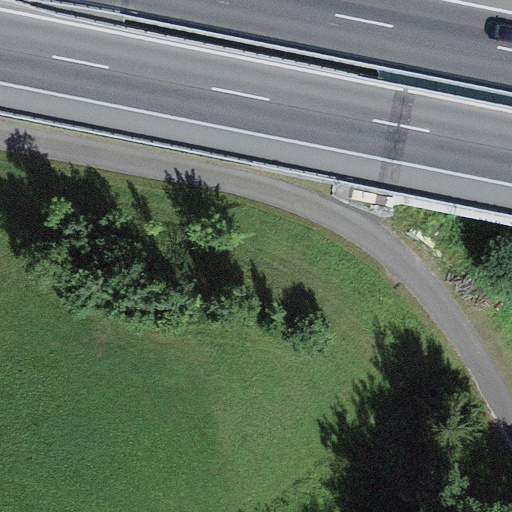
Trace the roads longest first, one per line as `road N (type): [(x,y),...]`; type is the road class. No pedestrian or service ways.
road 1 (motorway): [(0,47),(511,151)]
road 2 (motorway): [(511,48),(275,0)]
